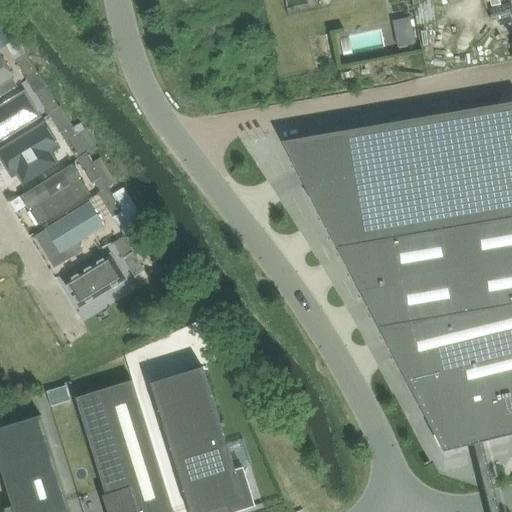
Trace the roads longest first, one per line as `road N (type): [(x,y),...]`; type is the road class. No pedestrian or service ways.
road 1 (unclassified): [(398,511),(364,403),(280,270),(154,106),(137,76),(117,0)]
road 2 (unclassified): [(71,328),(0,208)]
